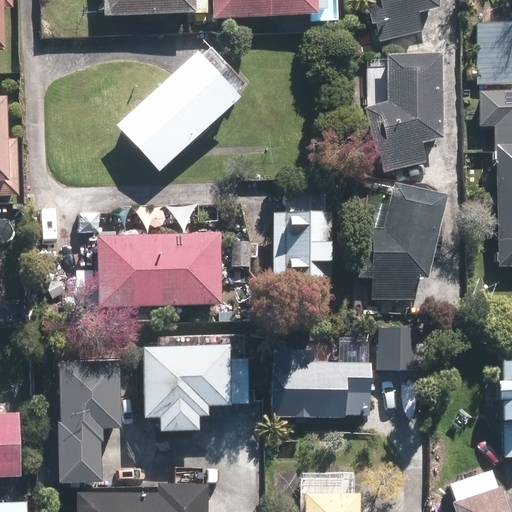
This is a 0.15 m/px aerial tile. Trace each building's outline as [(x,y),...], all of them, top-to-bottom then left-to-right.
[(11,0),(0,0),(0,40),(7,41),(6,2),(12,1),(11,0)] [(197,8),(197,0),(102,0),(103,10),(197,8)] [(315,0),(212,0),(213,14),(316,9),(315,0)] [(422,27),(417,9),(439,3),(439,0),(364,0),(371,21),(373,21),(378,38),(422,27)] [(474,83),(511,82),(511,52),(511,17),(472,19),(474,83)] [(200,46),(116,120),(159,167),(242,93),(200,46)] [(425,158),(420,140),(443,134),(441,51),(384,53),(385,98),(361,105),(374,151),(376,152),(381,169),(425,158)] [(511,86),(479,86),(479,122),(494,123),(494,160),(497,159),(497,264),(511,264),(511,86)] [(9,132),(8,89),(0,88),(0,190),(16,190),(15,132),(9,132)] [(381,224),(357,224),(356,273),(356,275),(358,276),(369,276),(368,291),(368,296),(413,297),(414,274),(427,275),(448,194),(393,179),(383,224),(381,224)] [(324,205),(323,182),(282,182),(282,206),(271,206),(271,274),(332,274),(331,205),(324,205)] [(222,298),(221,227),(97,228),(98,300),(222,298)] [(247,237),(228,236),(229,262),(248,262),(247,237)] [(377,367),(422,367),(422,325),(377,325),(377,367)] [(140,341),(140,415),(157,415),(157,422),(196,422),(196,415),(206,415),(206,400),(242,400),(242,353),(227,354),(227,341),(140,341)] [(344,413),(370,413),(369,359),(310,360),(310,346),(270,346),(270,416),(345,416),(344,413)] [(511,355),(498,356),(499,376),(494,377),(495,396),(500,396),(500,414),(503,414),(504,453),(511,453),(511,355)] [(57,358),(58,478),(103,478),(103,425),(117,424),(117,358),(57,358)] [(22,410),(0,410),(0,473),(23,473),(22,410)] [(499,481),(493,465),(451,479),(456,496),(452,497),(456,511),(511,511),(511,510),(502,481),(499,481)] [(24,479),(0,479),(0,496),(25,495),(24,479)] [(71,482),(71,511),(200,511),(200,480),(71,482)] [(361,511),(362,489),(304,488),(303,511),(361,511)] [(30,511),(30,500),(0,500),(0,511),(30,511)]
